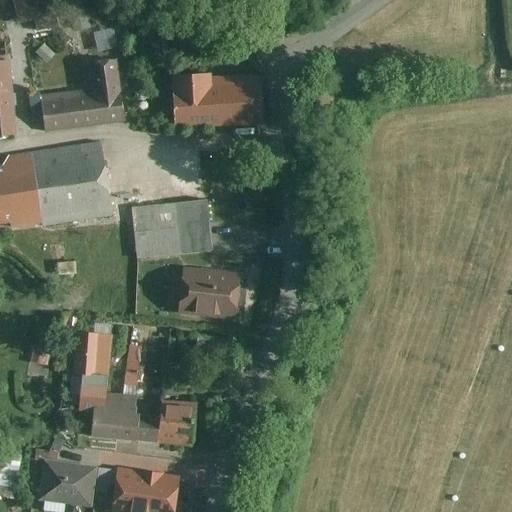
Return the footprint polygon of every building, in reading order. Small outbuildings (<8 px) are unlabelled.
[(38,0),(10,0),(15,24),(42,19),(38,0)] [(39,96),(41,131),(116,125),(111,62),(87,64),(89,92),(39,96)] [(0,135),(17,134),(11,63),(0,64),(0,135)] [(260,127),(259,80),(164,83),(165,130),(260,127)] [(114,218),(104,150),(32,160),(42,228),(114,218)] [(0,233),(42,228),(32,160),(1,165),(2,174),(0,174),(0,233)] [(214,253),(208,204),(135,212),(141,262),(214,253)] [(240,324),(244,277),(184,273),(180,319),(240,324)] [(110,378),(113,332),(95,331),(94,337),(80,336),(78,376),(110,378)] [(145,335),(131,334),(124,387),(138,389),(145,335)] [(34,344),(31,361),(48,364),(52,347),(34,344)] [(75,408),(87,409),(84,442),(127,445),(130,404),(109,403),(110,378),(78,376),(75,408)] [(31,401),(48,399),(46,382),(29,384),(31,401)] [(152,447),(155,406),(130,404),(127,445),(152,447)] [(188,449),(191,409),(155,406),(152,447),(188,449)] [(0,492),(20,493),(21,453),(0,452),(0,492)] [(94,511),(99,472),(41,465),(36,503),(94,511)] [(175,511),(176,507),(180,483),(117,473),(110,511),(175,511)]
